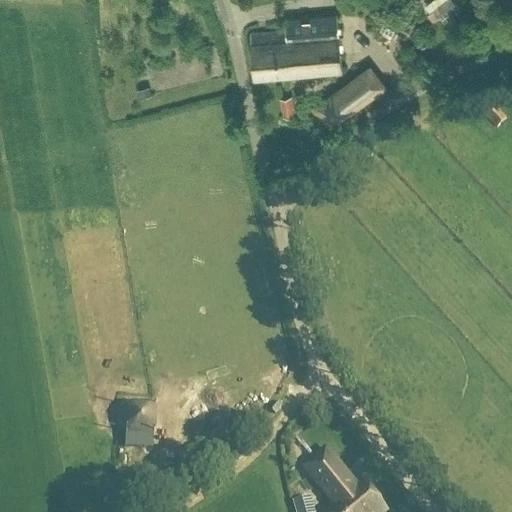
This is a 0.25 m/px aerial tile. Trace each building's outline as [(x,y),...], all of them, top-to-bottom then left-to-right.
[(433,0),(432,2),(438,9),(448,0),(433,0)] [(454,0),(442,9),(449,19),(463,8),(457,0),(454,0)] [(394,2),(383,22),(408,36),(419,16),(394,2)] [(49,19),(64,22),(66,11),(50,8),(49,19)] [(254,76),(342,67),(336,12),(285,17),(286,28),(250,31),(254,76)] [(324,128),(386,85),(370,64),(312,109),(324,128)] [(282,115),(295,112),(292,95),(278,98),(282,115)] [(511,112),(505,104),(488,119),(500,132),(511,120),(511,112)] [(123,407),(124,434),(153,435),(151,405),(123,407)] [(384,511),(362,485),(353,492),(346,483),(348,481),(325,453),(304,470),(327,498),(329,496),(336,505),(328,511),(384,511)] [(318,511),(314,499),(296,504),(298,511),(318,511)]
